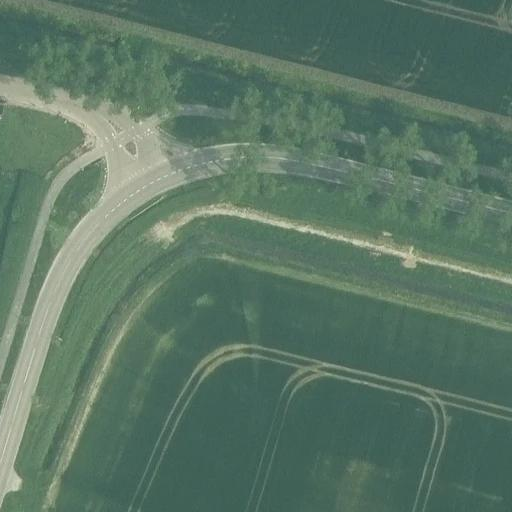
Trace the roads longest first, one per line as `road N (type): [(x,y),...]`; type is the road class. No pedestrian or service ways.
road 1 (track): [(41,511),(113,341),(149,290),(190,256),(235,258),(511,327)]
road 2 (secondary): [(150,183),(192,166),(272,158),(511,214)]
road 3 (secondary): [(0,463),(70,259),(98,223),(150,183)]
road 4 (unclassified): [(150,183),(135,127),(76,106)]
